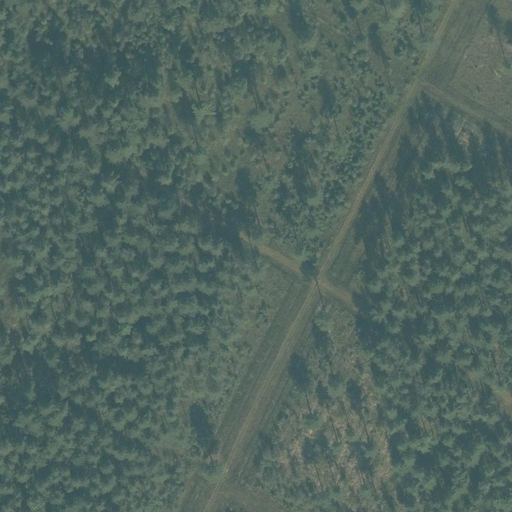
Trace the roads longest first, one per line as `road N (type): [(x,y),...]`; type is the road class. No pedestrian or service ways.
road 1 (track): [(0,85),(511,397)]
road 2 (track): [(450,0),(198,511)]
